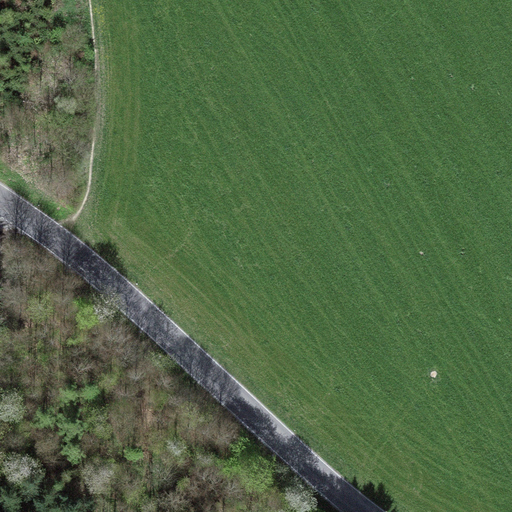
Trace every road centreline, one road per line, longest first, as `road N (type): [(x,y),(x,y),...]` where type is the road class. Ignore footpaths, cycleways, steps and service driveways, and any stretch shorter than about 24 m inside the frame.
road 1 (tertiary): [(361,511),(96,271),(0,201)]
road 2 (track): [(53,238),(91,148),(96,95),(85,0)]
